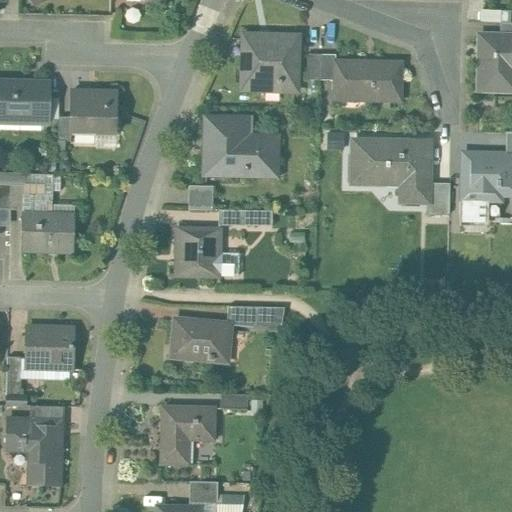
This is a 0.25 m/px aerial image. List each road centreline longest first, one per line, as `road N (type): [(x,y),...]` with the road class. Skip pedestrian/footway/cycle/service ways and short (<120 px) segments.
road 1 (residential): [(115,296),(188,69)]
road 2 (residential): [(92,511),(115,296)]
road 3 (residential): [(188,69),(71,60),(49,35),(0,34)]
road 4 (residential): [(329,0),(429,47),(445,96)]
